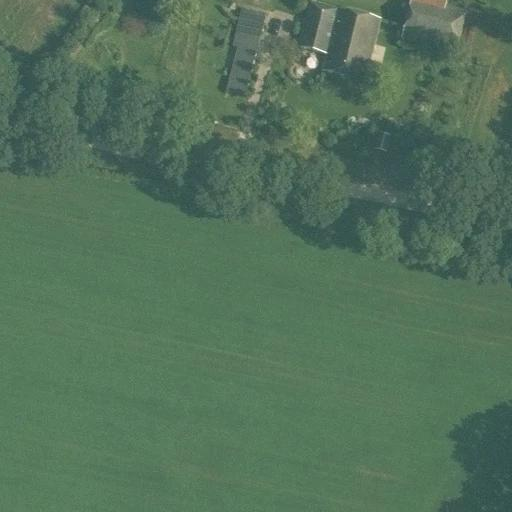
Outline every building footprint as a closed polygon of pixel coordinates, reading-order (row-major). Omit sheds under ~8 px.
[(456,54),(466,13),(415,0),(410,0),(400,40),(456,54)] [(364,83),(379,22),(338,12),(339,10),(308,3),(297,49),(327,56),(323,73),(364,83)] [(242,11),(237,29),(261,35),(266,17),(242,11)] [(225,93),(244,98),(256,53),(236,48),(225,93)] [(377,134),(373,151),(386,154),(390,137),(377,134)]
